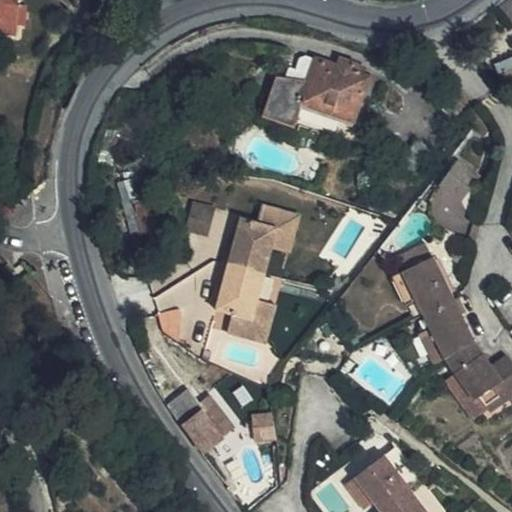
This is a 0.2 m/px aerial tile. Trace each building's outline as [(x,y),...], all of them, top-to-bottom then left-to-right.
[(0,0),(0,33),(13,33),(14,25),(15,4),(14,0),(0,0)] [(511,0),(509,0),(495,13),(511,31),(511,0)] [(354,122),(370,77),(363,73),(365,67),(342,59),(339,64),(318,57),(317,59),(307,56),(300,57),(291,80),(276,79),(264,116),(291,125),(299,103),(354,122)] [(159,78),(147,65),(132,79),(143,91),(159,78)] [(435,85),(434,80),(430,75),(424,75),(420,78),(419,79),(418,83),(419,86),(423,90),(429,92),(434,89),(435,85)] [(471,117),(434,80),(435,85),(434,89),(429,92),(423,90),(442,112),(439,115),(458,132),(471,117)] [(417,176),(437,155),(421,141),(402,162),(417,176)] [(459,198),(479,174),(458,157),(439,180),(459,198)] [(121,179),(131,231),(150,227),(140,176),(121,179)] [(269,197),(264,213),(281,218),(274,241),(292,247),(304,208),(269,197)] [(196,201),(188,228),(210,234),(217,207),(196,201)] [(281,218),(264,213),(246,207),(237,236),(235,244),(228,242),(224,256),(265,269),(274,241),(281,218)] [(235,244),(237,236),(230,233),(228,242),(235,244)] [(392,261),(398,272),(428,255),(422,243),(392,261)] [(428,255),(398,272),(388,277),(404,305),(413,300),(420,313),(451,295),(428,255)] [(265,269),(224,256),(220,269),(228,272),(218,301),(217,305),(235,310),(252,315),(258,296),(265,269)] [(228,272),(220,269),(211,299),(218,301),(228,272)] [(451,295),(420,313),(429,327),(444,356),(475,339),(451,295)] [(278,302),(258,296),(252,315),(235,310),(230,327),(267,338),(278,302)] [(160,327),(178,339),(181,305),(162,304),(160,327)] [(444,356),(429,327),(419,333),(435,361),(444,356)] [(490,362),(475,339),(444,356),(453,371),(471,398),(478,394),(484,406),(486,409),(506,396),(511,391),(511,364),(505,354),(490,362)] [(471,398),(453,371),(443,378),(469,417),(484,406),(478,394),(471,398)] [(177,419),(183,427),(187,425),(205,449),(236,428),(211,393),(200,401),(189,386),(168,402),(177,419)] [(273,417),(254,419),(257,444),(277,441),(273,417)] [(394,443),(382,452),(410,487),(422,478),(394,443)] [(428,511),(410,487),(382,452),(354,474),(375,499),(382,508),(377,511),(428,511)] [(375,499),(354,474),(347,480),(367,506),(375,499)]
